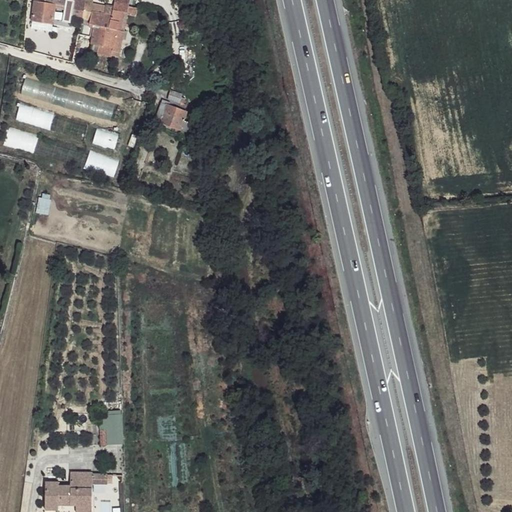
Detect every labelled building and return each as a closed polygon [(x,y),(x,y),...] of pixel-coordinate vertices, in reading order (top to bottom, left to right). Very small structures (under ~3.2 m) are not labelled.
[(68,0),(34,0),(32,23),(53,26),(55,10),(67,12),(68,2),(68,0)] [(92,2),(87,1),(86,4),(85,14),(84,20),(90,21),(91,17),(106,18),(107,8),(92,5),(92,2)] [(86,4),(68,2),(67,12),(66,18),(84,21),(85,14),(86,4)] [(111,22),(93,19),(91,28),(98,29),(95,45),(103,46),(101,54),(101,55),(115,57),(116,56),(122,58),(125,39),(126,32),(130,9),(115,7),(111,22)] [(103,46),(95,45),(93,52),(101,54),(103,46)] [(52,103),(56,87),(25,78),(20,95),(52,103)] [(181,95),(171,92),(169,101),(179,104),(180,103),(181,98),(181,95)] [(170,104),(163,102),(153,126),(159,127),(161,123),(185,133),(190,125),(182,122),(185,115),(168,107),(170,104)] [(46,157),(51,140),(8,128),(3,145),(46,157)] [(38,199),(38,214),(50,215),(50,199),(38,199)] [(103,446),(123,445),(121,410),(100,412),(103,446)] [(93,473),(71,472),(70,486),(59,486),(59,482),(46,482),(46,510),(59,511),(59,506),(75,506),(76,508),(93,508),(93,473)]
